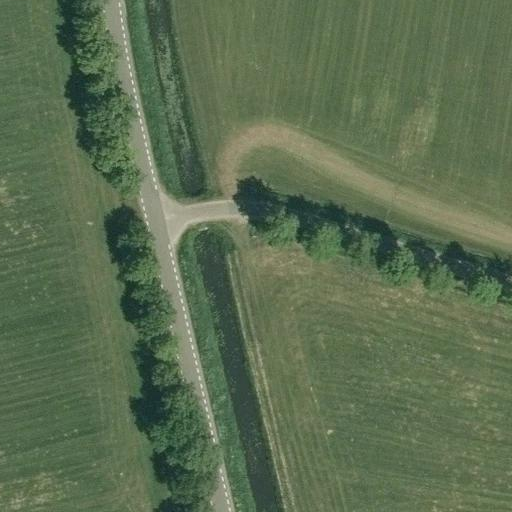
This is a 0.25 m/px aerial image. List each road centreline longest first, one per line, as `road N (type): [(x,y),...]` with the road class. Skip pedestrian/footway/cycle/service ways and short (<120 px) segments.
road 1 (unclassified): [(511,287),(244,211),(158,225)]
road 2 (tertiary): [(223,511),(158,225)]
road 3 (tertiary): [(158,225),(110,0)]
